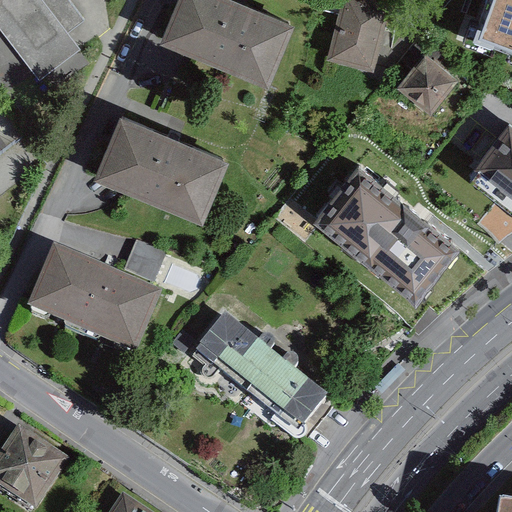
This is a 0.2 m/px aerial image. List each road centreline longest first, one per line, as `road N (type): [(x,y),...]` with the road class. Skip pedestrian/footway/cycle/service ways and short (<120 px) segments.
road 1 (tertiary): [(511,317),(428,391),(328,511)]
road 2 (residential): [(210,511),(0,368)]
road 3 (tertiary): [(388,511),(511,379)]
